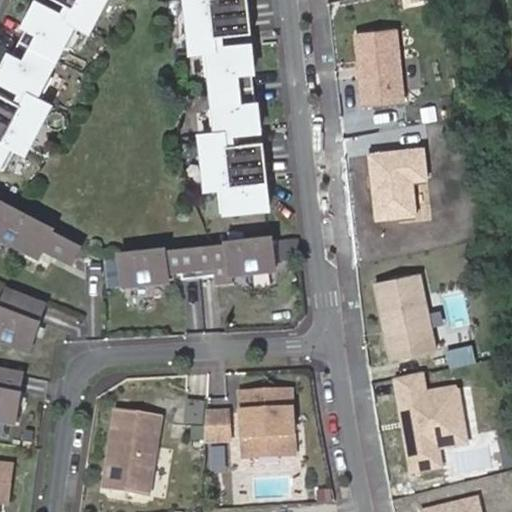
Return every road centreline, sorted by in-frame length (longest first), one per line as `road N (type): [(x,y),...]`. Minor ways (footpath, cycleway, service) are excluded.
road 1 (residential): [(53,511),(80,367),(108,357),(331,342)]
road 2 (residential): [(331,342),(288,0)]
road 3 (residential): [(366,511),(331,342)]
